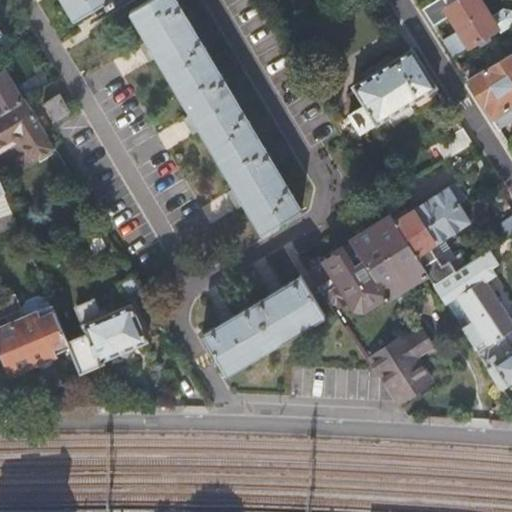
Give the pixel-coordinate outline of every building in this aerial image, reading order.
[(63,0),(75,19),(105,1),(108,6),(117,1),(116,0),(63,0)] [(236,186),(246,202),(263,230),(302,206),(177,0),(148,0),(130,11),(147,40),(158,58),(191,113),(201,129),(236,186)] [(435,0),(423,8),(433,26),(452,15),(461,30),(443,42),(452,55),(496,26),(479,0),(435,0)] [(158,58),(147,40),(138,46),(148,63),(158,58)] [(435,85),(411,47),(352,85),(376,123),(435,85)] [(498,128),(511,119),(511,50),(511,51),(494,62),(487,51),(460,68),(498,128)] [(0,113),(22,100),(4,71),(0,73),(0,113)] [(59,92),(43,102),(54,121),(70,111),(59,92)] [(49,136),(25,98),(22,100),(0,113),(0,147),(19,136),(28,149),(49,136)] [(192,134),(201,129),(191,113),(182,118),(192,134)] [(436,141),(446,156),(470,141),(460,125),(436,141)] [(54,145),(49,136),(28,149),(33,158),(54,145)] [(398,184),(373,180),(383,197),(382,198),(385,204),(404,193),(399,186),(398,184)] [(395,209),(390,212),(405,235),(459,201),(467,196),(456,180),(399,216),(395,209)] [(237,208),(246,202),(236,186),(227,192),(237,208)] [(405,235),(427,271),(434,282),(456,268),(449,258),(443,263),(431,244),(469,218),(459,201),(405,235)] [(0,215),(0,233),(18,225),(12,211),(0,215)] [(405,235),(390,212),(350,238),(352,241),(326,258),(354,304),(363,307),(384,293),(387,298),(427,271),(405,235)] [(511,231),(511,214),(497,224),(505,236),(511,231)] [(456,268),(434,282),(446,301),(456,294),(472,319),(461,325),(476,348),(499,333),(511,324),(511,320),(486,278),(495,271),(492,266),(500,261),(491,246),(456,268)] [(129,294),(140,288),(131,273),(118,282),(125,293),(129,294)] [(229,310),(218,318),(220,322),(202,333),(226,373),(324,313),(299,274),(281,285),(278,281),(267,288),(269,292),(232,315),(229,310)] [(267,288),(278,281),(275,276),(264,283),(267,288)] [(68,345),(79,372),(101,362),(100,359),(147,339),(131,302),(102,314),(93,292),(73,300),(82,322),(86,331),(66,340),(68,345)] [(0,345),(12,371),(68,345),(66,340),(62,330),(53,308),(50,303),(27,314),(22,303),(17,301),(4,308),(3,313),(7,323),(0,326),(0,345)] [(215,313),(218,318),(229,310),(227,306),(215,313)] [(86,331),(82,322),(68,328),(62,330),(66,340),(86,331)] [(401,334),(369,355),(397,399),(398,400),(430,378),(414,354),(431,343),(420,328),(404,339),(401,334)] [(476,348),(500,387),(511,379),(511,347),(510,349),(499,333),(476,348)]
